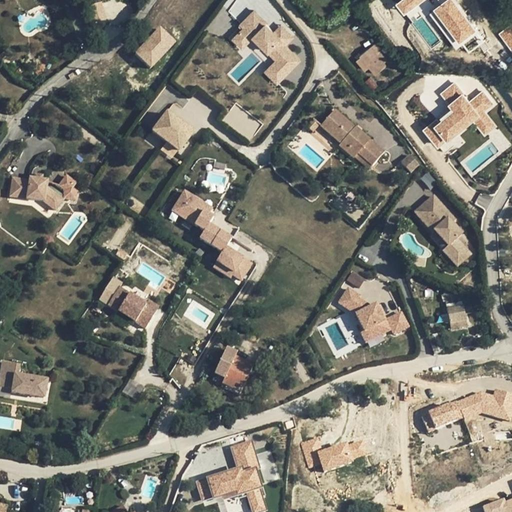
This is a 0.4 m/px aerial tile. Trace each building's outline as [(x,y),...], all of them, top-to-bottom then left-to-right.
[(424,0),(402,0),(396,5),(403,15),(424,0)] [(438,0),(441,4),(429,15),(455,50),(479,33),(454,0),(438,0)] [(265,26),(253,13),(240,26),(252,39),(276,62),(274,65),(276,67),(270,72),(280,81),(299,62),(283,48),(291,40),(283,31),(276,39),(273,35),(264,27),(265,26)] [(511,24),(499,33),(511,52),(511,24)] [(252,39),(240,26),(238,28),(241,32),(232,41),(241,50),(252,39)] [(150,67),(174,42),(159,28),(135,53),(150,67)] [(273,35),(276,39),(283,31),(280,28),(273,35)] [(370,47),(377,54),(383,49),(376,42),(370,47)] [(360,55),(361,57),(369,67),(375,74),(386,65),(377,54),(370,47),(360,55)] [(369,67),(361,57),(357,60),(365,70),(369,67)] [(276,67),(274,65),(265,74),(276,85),(280,81),(270,72),(276,67)] [(379,87),(370,77),(365,81),(373,91),(379,87)] [(449,81),(434,89),(437,93),(451,85),(449,81)] [(470,101),(455,82),(440,94),(449,105),(448,106),(453,113),(440,123),(437,119),(422,131),(437,149),(473,121),(484,136),(497,126),(485,112),(494,105),(483,91),(470,101)] [(334,111),(321,127),(342,145),(340,147),(353,158),(354,157),(357,153),(372,166),(383,153),(368,140),(369,139),(356,128),(356,129),(334,111)] [(166,113),(161,119),(187,139),(192,133),(166,113)] [(177,152),(187,139),(161,119),(151,132),(177,152)] [(312,120),(306,127),(313,133),(319,126),(312,120)] [(357,153),(354,157),(369,170),(372,166),(357,153)] [(406,168),(410,172),(410,173),(419,165),(410,155),(401,163),(406,168)] [(429,170),(419,178),(430,191),(440,183),(429,170)] [(65,177),(58,187),(62,198),(62,199),(73,200),(75,193),(70,189),(73,184),(65,177)] [(28,182),(12,180),(10,197),(42,201),(54,211),(62,201),(60,200),(62,198),(58,187),(52,194),(44,188),(45,182),(28,179),(28,182)] [(58,187),(45,182),(44,188),(52,194),(58,187)] [(220,233),(209,226),(213,219),(208,216),(190,204),(194,198),(185,192),(172,212),(204,232),(200,239),(211,246),(220,233)] [(433,196),(421,208),(438,228),(434,231),(448,246),(443,251),(457,267),(470,255),(456,239),(461,234),(452,223),(448,219),(451,216),(433,196)] [(212,210),(194,198),(190,204),(208,216),(212,210)] [(421,208),(415,213),(432,233),(434,231),(438,228),(421,208)] [(211,246),(222,253),(217,263),(233,273),(232,275),(233,276),(241,281),(251,265),(226,249),(231,240),(220,233),(211,246)] [(217,263),(213,268),(231,279),(233,276),(232,275),(233,273),(217,263)] [(352,271),(346,280),(359,288),(365,279),(352,271)] [(146,304),(119,288),(108,306),(145,329),(154,315),(144,308),(146,304)] [(348,289),(339,303),(356,315),(364,331),(361,333),(366,343),(391,329),(394,335),(408,327),(401,313),(384,321),(376,305),(371,308),(358,299),(360,297),(348,289)] [(443,290),(447,309),(463,306),(461,299),(443,290)] [(146,304),(144,308),(154,315),(159,307),(148,301),(146,304)] [(463,306),(447,309),(448,314),(449,323),(451,329),(467,326),(463,306)] [(448,314),(438,316),(439,321),(440,320),(441,324),(449,323),(448,314)] [(437,335),(429,338),(434,354),(442,352),(437,335)] [(237,381),(244,384),(253,367),(235,358),(236,354),(226,350),(216,371),(226,376),(225,380),(235,384),(237,381)] [(0,378),(12,381),(11,389),(10,393),(43,398),(45,381),(16,376),(18,365),(2,363),(0,372),(0,378)] [(216,371),(214,375),(225,380),(226,376),(216,371)] [(12,381),(0,378),(0,387),(11,389),(12,381)] [(235,384),(225,380),(222,385),(233,390),(235,384)] [(456,402),(428,413),(421,416),(427,432),(463,417),(464,420),(482,412),(509,421),(511,412),(511,394),(496,389),(493,396),(480,392),(456,403),(456,402)] [(316,439),(302,444),(307,460),(319,456),(324,472),(330,470),(351,463),(349,460),(365,455),(361,443),(346,448),(345,446),(337,449),(337,448),(320,453),(316,439)] [(258,468),(250,443),(233,449),(239,471),(198,484),(203,502),(237,492),(238,495),(247,492),(258,489),(260,488),(254,469),(258,468)] [(258,511),(265,510),(258,489),(247,492),(253,511),(258,511)] [(58,494),(50,493),(49,503),(56,504),(58,494)] [(511,511),(511,498),(506,501),(504,497),(482,506),(484,511),(511,511)]
